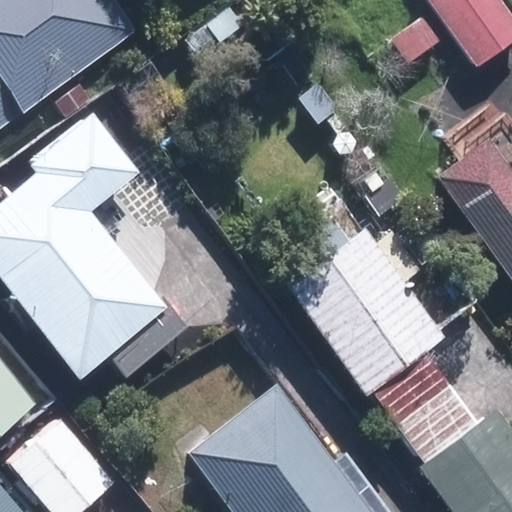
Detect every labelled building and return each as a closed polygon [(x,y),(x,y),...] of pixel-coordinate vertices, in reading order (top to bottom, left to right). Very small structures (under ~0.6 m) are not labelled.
[(0,0),(0,113),(125,27),(106,0),(0,0)] [(490,0),(432,0),(469,55),(509,28),(490,0)] [(440,40),(416,9),(379,38),(404,69),(440,40)] [(94,119),(0,189),(0,275),(69,368),(158,303),(80,198),(127,163),(94,119)] [(481,139),(437,171),(511,274),(511,157),(500,166),(481,139)] [(360,223),(283,279),(453,511),(511,511),(511,431),(485,395),(469,407),(424,345),(440,333),(360,223)] [(157,309),(103,349),(121,374),(183,328),(164,304),(157,309)] [(0,420),(25,400),(0,369),(0,420)] [(368,511),(271,382),(189,444),(240,511),(368,511)] [(60,422),(11,462),(52,511),(69,511),(108,480),(60,422)]
